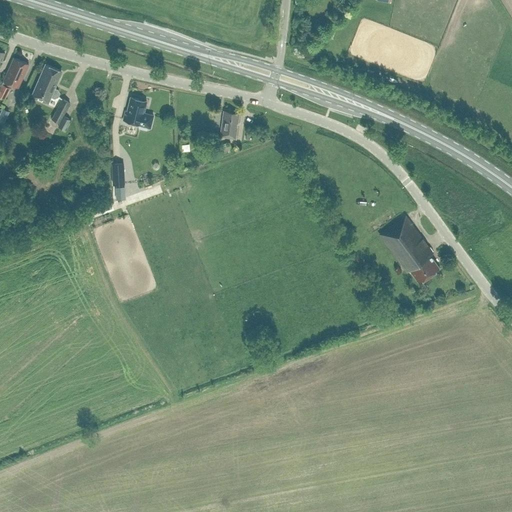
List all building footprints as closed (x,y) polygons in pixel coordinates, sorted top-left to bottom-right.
[(14,56),(0,84),(0,95),(4,98),(9,87),(11,88),(12,84),(17,86),(28,63),(14,56)] [(62,77),(49,104),(74,116),(88,89),(62,77)] [(146,99),(130,95),(127,110),(125,109),(123,118),(140,122),(139,126),(146,128),(146,125),(150,126),(153,113),(143,111),(146,99)] [(0,124),(2,125),(10,110),(2,106),(0,111),(0,124)] [(223,109),(219,135),(235,137),(239,112),(223,109)] [(67,124),(71,115),(67,113),(62,122),(67,124)] [(218,152),(219,154),(231,150),(228,140),(216,144),(210,146),(212,153),(218,152)] [(198,148),(196,155),(203,157),(205,150),(198,148)] [(125,183),(123,161),(111,162),(112,184),(115,184),(115,186),(114,186),(115,199),(125,198),(124,185),(122,185),(122,183),(125,183)] [(405,213),(379,232),(406,270),(409,268),(418,280),(439,265),(430,252),(432,251),(405,213)]
